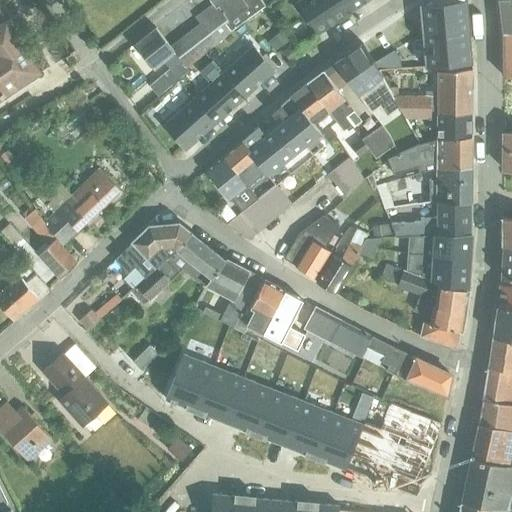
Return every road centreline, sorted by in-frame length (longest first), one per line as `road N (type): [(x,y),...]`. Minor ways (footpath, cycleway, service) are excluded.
road 1 (secondary): [(475,372),(488,290),(487,0)]
road 2 (residential): [(114,370),(266,482),(446,501)]
road 3 (residential): [(161,193),(296,283),(475,372)]
road 4 (unclassified): [(402,0),(303,68),(180,173)]
road 5 (residential): [(180,173),(106,83),(101,63),(173,0)]
road 6 (residential): [(161,193),(0,345)]
road 7 (secondary): [(446,501),(475,372)]
